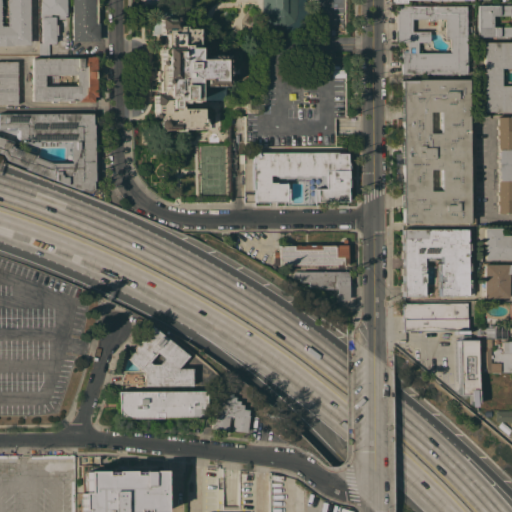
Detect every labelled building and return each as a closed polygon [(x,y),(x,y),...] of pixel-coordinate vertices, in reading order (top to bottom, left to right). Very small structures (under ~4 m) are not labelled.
[(0,0),(28,0),(28,44),(11,44),(11,45),(0,45),(0,0)] [(41,43),(40,17),(39,17),(39,13),(39,1),(41,1),(40,0),(65,0),(65,15),(64,15),(64,18),(54,19),(54,25),(56,24),(57,35),(54,35),(54,43),(42,43),(41,43)] [(98,41),(71,41),(71,0),(96,0),(97,24),(98,24),(98,41)] [(304,0),(304,12),(306,12),(310,24),(297,27),(285,34),(284,31),(273,31),(273,26),(264,21),(261,13),(261,0),(304,0)] [(511,37),(477,37),(477,5),(511,5),(511,37)] [(400,74),(400,53),(406,53),(406,42),(395,42),(396,6),(465,6),(465,26),(470,26),(470,32),(465,32),(465,73),(400,74)] [(161,55),(159,53),(159,50),(162,47),(164,47),(164,34),(159,34),(158,18),(172,18),(173,17),(174,17),(175,17),(176,17),(177,18),(177,19),(177,21),(177,22),(176,22),(176,26),(183,26),(183,28),(196,28),(196,31),(197,31),(198,32),(199,34),(198,36),(197,37),(196,38),(196,60),(208,59),(209,58),(210,57),(210,55),(225,55),(225,86),(202,86),(202,78),(196,78),(196,100),(179,100),(179,109),(200,109),(200,119),(201,119),(201,121),(202,122),(203,123),(203,124),(203,126),(202,127),(201,128),(199,128),(180,128),(180,131),(174,131),(174,129),(159,129),(158,128),(157,125),(157,122),(157,120),(159,119),(160,118),(160,116),(157,116),(156,117),(155,118),(153,118),(152,117),(152,115),(152,114),(152,113),(153,112),(153,94),(160,94),(160,92),(161,90),(162,89),(163,89),(163,86),(165,84),(165,83),(164,83),(162,82),(162,81),(162,80),(163,78),(163,76),(159,76),(159,72),(163,72),(163,68),(162,68),(161,68),(160,67),(160,66),(160,65),(159,64),(158,64),(158,63),(157,62),(157,61),(158,60),(159,59),(161,59),(161,55)] [(483,109),(481,109),(480,95),(483,95),(483,58),(480,58),(480,45),(482,45),(482,42),(511,41),(511,111),(483,111),(483,109)] [(86,102),(76,102),(76,101),(73,101),(73,102),(67,102),(67,101),(56,101),(56,102),(50,102),(50,101),(31,101),(31,58),(81,58),(81,57),(89,57),(89,56),(95,56),(95,96),(92,96),(92,102),(86,102)] [(0,61),(16,61),(16,105),(0,104),(0,61)] [(400,80),(415,80),(415,79),(466,79),(466,95),(467,95),(467,102),(466,102),(467,112),(468,112),(468,120),(467,120),(467,138),(468,138),(468,145),(467,145),(467,156),(468,156),(468,163),(467,163),(467,181),(468,181),(468,188),(467,188),(467,199),(468,199),(468,206),(467,206),(467,222),(401,222),(400,80)] [(0,113),(91,113),(91,124),(93,124),(93,180),(91,180),(91,189),(80,189),(25,169),(26,167),(5,159),(2,154),(0,153),(0,137),(12,142),(10,146),(36,155),(35,157),(50,163),(70,163),(70,141),(22,141),(22,139),(17,139),(17,130),(4,130),(4,128),(0,128),(0,113)] [(511,213),(497,213),(497,204),(495,204),(495,201),(496,201),(496,195),(496,192),(496,181),(498,181),(498,178),(497,178),(497,171),(495,171),(495,168),(497,168),(497,162),(496,162),(496,159),(497,159),(497,151),(497,148),(496,148),(496,138),(495,138),(495,135),(496,135),(496,129),(495,129),(495,126),(497,126),(496,117),(511,117),(511,213)] [(52,159),(53,147),(39,145),(38,157),(52,159)] [(253,189),(252,189),(252,163),(253,163),(253,153),(335,152),(335,153),(345,153),(345,162),(347,162),(347,167),(345,167),(345,179),(346,179),(346,187),(345,187),(345,202),(312,201),(312,189),(324,189),(324,183),(322,183),(322,175),(317,175),(317,176),(311,176),(311,175),(305,175),(305,176),(298,176),(298,175),(292,175),(292,176),(286,176),(286,175),(280,175),(280,176),(274,176),(274,175),(268,175),(268,182),(275,182),(275,183),(283,183),(284,183),(284,188),(287,188),(287,202),(253,202),(253,189)] [(500,227),(500,235),(511,235),(511,259),(483,259),(483,227),(500,227)] [(466,229),(466,243),(468,243),(468,250),(466,250),(466,263),(468,263),(468,271),(466,271),(466,280),(468,280),(468,287),(466,287),(466,295),(437,296),(437,288),(436,288),(436,280),(437,280),(437,271),(436,271),(436,263),(439,263),(439,256),(437,256),(437,257),(432,258),(432,260),(424,260),(424,257),(422,257),(422,296),(401,296),(401,291),(400,291),(399,283),(401,283),(401,275),(399,275),(399,268),(401,268),(401,258),(399,258),(399,250),(401,250),(401,242),(399,242),(399,234),(401,234),(401,229),(466,229)] [(277,251),(277,245),(292,245),(292,244),(318,244),(318,245),(333,245),(333,244),(341,244),(341,239),(346,239),(346,265),(341,265),(341,268),(335,268),(335,265),(322,265),(322,268),(314,268),(314,265),(297,265),(297,268),(277,268),(277,265),(272,265),(272,251),(277,251)] [(507,298),(480,298),(480,281),(483,281),(483,264),(507,264),(507,273),(507,298)] [(347,271),(347,300),(334,300),(334,289),(313,289),(313,287),(306,287),(306,282),(297,282),(297,279),(291,279),(291,271),(347,271)] [(466,302),(466,334),(453,334),(453,331),(401,331),(401,303),(466,302)] [(135,386),(135,383),(120,384),(122,373),(137,372),(137,376),(141,376),(141,381),(143,381),(142,373),(126,358),(134,349),(132,347),(135,344),(137,345),(141,340),(138,337),(148,324),(185,355),(175,368),(189,368),(189,386),(135,386)] [(493,327),(493,325),(506,325),(506,338),(493,338),(476,338),(476,327),(493,327)] [(476,402),(472,402),(472,405),(467,405),(467,394),(456,394),(455,339),(476,339),(476,372),(476,383),(476,402)] [(490,339),(490,347),(489,347),(490,363),(499,363),(499,372),(476,372),(476,339),(490,339)] [(506,341),(511,340),(511,354),(511,352),(511,353),(507,353),(507,352),(506,352),(506,350),(501,350),(501,349),(499,349),(499,343),(501,343),(501,342),(506,342),(506,341)] [(116,391),(203,391),(203,418),(116,418),(116,408),(114,408),(114,402),(116,402),(116,391)] [(214,399),(216,399),(217,391),(224,392),(229,393),(229,396),(233,397),(232,400),(237,401),(237,404),(241,405),(240,409),(246,410),(246,415),(247,415),(245,432),(230,430),(231,417),(227,416),(226,430),(210,428),(214,399)] [(511,436),(510,421),(493,421),(493,411),(511,410),(511,436)] [(79,511),(79,492),(81,492),(81,464),(102,464),(102,468),(130,468),(130,471),(139,471),(161,471),(161,511),(79,511)] [(270,511),(270,481),(281,481),(281,511),(270,511)]
